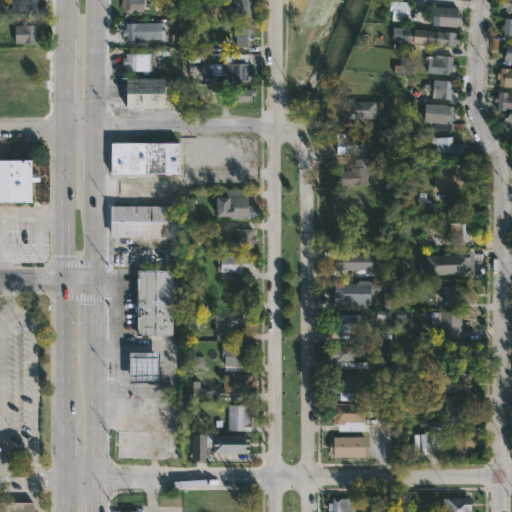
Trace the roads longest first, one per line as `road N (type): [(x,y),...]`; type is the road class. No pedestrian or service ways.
road 1 (residential): [(502,511),(503,174),(478,78),(485,0)]
road 2 (residential): [(511,476),(67,480)]
road 3 (residential): [(304,511),(308,165),(286,128)]
road 4 (residential): [(286,128),(276,168),(276,511)]
road 5 (residential): [(286,128),(0,129)]
road 6 (secondary): [(67,0),(64,281)]
road 7 (secondary): [(96,281),(95,0)]
road 8 (secondary): [(64,281),(67,511)]
road 9 (secondary): [(97,511),(96,281)]
road 10 (residential): [(286,128),(278,107),(275,0)]
